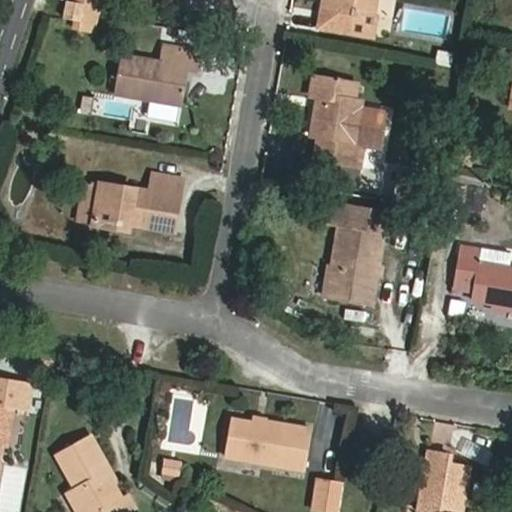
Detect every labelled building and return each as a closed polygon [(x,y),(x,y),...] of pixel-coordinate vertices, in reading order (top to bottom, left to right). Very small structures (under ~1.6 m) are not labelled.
[(74,0),(74,3),(66,1),(62,18),(83,22),(85,15),(93,16),(96,0),(74,0)] [(357,15),(375,18),(377,0),(322,0),(321,8),(318,8),(315,28),(353,35),(356,23),(357,15)] [(374,27),(375,18),(357,15),(356,23),(374,27)] [(162,63),(122,56),(115,94),(149,100),(178,105),(181,106),(187,69),(201,71),(204,54),(164,47),(162,63)] [(314,162),(352,168),(357,142),(367,144),(382,147),(389,112),(363,108),(365,101),(357,99),(360,83),(313,74),(309,97),(317,98),(310,139),(318,140),(314,162)] [(94,97),(84,96),(82,110),(91,112),(94,97)] [(178,105),(149,100),(145,117),(175,123),(178,105)] [(367,144),(357,142),(352,168),(362,170),(367,144)] [(471,167),(475,145),(459,143),(457,165),(471,167)] [(152,163),(154,155),(126,150),(124,158),(152,163)] [(444,180),(399,172),(394,202),(412,205),(439,210),(444,180)] [(98,184),(91,224),(90,226),(130,234),(131,226),(177,234),(186,179),(152,173),(148,193),(98,184)] [(77,222),(91,224),(98,184),(85,181),(77,222)] [(382,235),(386,214),(334,204),(331,225),(339,226),(333,267),(329,266),(324,297),(374,306),(385,235),(382,235)] [(437,220),(439,210),(412,205),(410,216),(437,220)] [(480,255),(461,252),(455,285),(474,288),(472,300),(493,303),(493,307),(511,310),(511,270),(479,265),(480,255)] [(5,448),(11,409),(0,407),(0,448),(5,448)] [(304,469),(310,430),(255,422),(254,424),(232,421),(226,459),(304,469)] [(117,482),(92,437),(57,456),(76,491),(67,496),(75,511),(127,511),(135,508),(128,497),(123,500),(114,484),(117,482)] [(453,457),(427,452),(416,511),(421,511),(463,511),(471,469),(452,465),(453,457)] [(160,479),(180,479),(181,460),(160,460),(160,479)] [(338,511),(343,485),(318,481),(313,511),(319,511),(338,511)]
